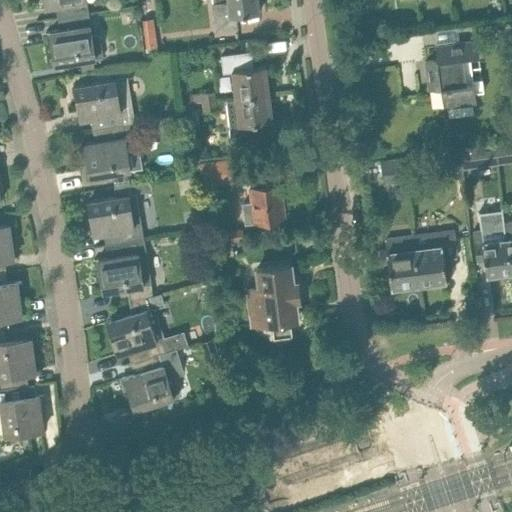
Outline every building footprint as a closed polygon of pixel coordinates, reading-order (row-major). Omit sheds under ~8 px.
[(84,0),(44,0),(46,7),(55,5),(57,17),(87,12),(84,0)] [(258,12),(256,0),(212,0),(213,1),(211,2),(213,10),(214,10),(216,29),(237,26),(236,15),(258,12)] [(60,29),(50,30),(55,64),(75,61),(80,60),(81,71),(94,69),(92,58),(103,56),(99,33),(91,35),(87,12),(58,17),(60,29)] [(158,50),(153,17),(143,19),(147,51),(158,50)] [(414,56),(416,37),(391,35),(389,53),(414,56)] [(477,40),(435,45),(437,59),(425,60),(429,89),(441,87),(443,105),(476,101),(473,81),(466,82),(463,56),(478,53),(477,40)] [(223,72),(232,71),(235,97),(269,93),(265,65),(253,67),(251,51),(221,55),(223,72)] [(127,76),(114,78),(75,85),(81,119),(90,117),(92,129),(135,122),(127,76)] [(201,101),(216,99),(215,90),(200,92),(201,101)] [(269,93),(235,97),(226,98),(231,141),(267,137),(265,121),(272,120),(269,93)] [(217,109),(216,99),(201,101),(202,110),(217,109)] [(94,141),(85,142),(90,176),(110,172),(130,169),(143,167),(137,135),(135,122),(92,129),(94,141)] [(460,146),(463,168),(497,164),(494,142),(460,146)] [(449,148),(452,170),(463,168),(460,146),(449,148)] [(227,157),(199,161),(202,184),(230,180),(227,157)] [(383,182),(406,180),(403,158),(381,161),(383,182)] [(108,197),(88,200),(94,234),(104,232),(106,244),(143,238),(136,193),(152,190),(150,178),(112,184),(114,196),(108,197)] [(251,201),(241,203),(245,224),(285,219),(280,183),(249,187),(251,201)] [(481,228),(472,229),(474,240),(476,260),(484,259),(486,274),(510,271),(505,235),(504,225),(504,221),(502,209),(479,212),(481,228)] [(9,223),(0,224),(0,270),(6,270),(4,258),(14,257),(9,223)] [(444,258),(452,257),(452,256),(457,256),(454,228),(412,233),(413,235),(419,283),(446,279),(444,258)] [(413,235),(385,238),(386,248),(378,249),(380,264),(388,263),(391,286),(419,283),(413,235)] [(108,256),(98,258),(103,291),(123,288),(128,287),(130,299),(148,296),(147,292),(152,292),(143,238),(106,244),(108,256)] [(290,263),(254,267),(256,283),(245,285),(250,325),(271,323),(273,337),(292,335),(290,319),(298,318),(290,263)] [(6,270),(0,270),(0,317),(22,314),(17,281),(7,282),(6,270)] [(146,309),(107,321),(118,353),(127,350),(131,361),(167,350),(153,306),(146,309)] [(31,337),(4,341),(3,329),(0,329),(0,387),(27,384),(26,372),(36,371),(31,337)] [(134,373),(121,377),(126,393),(130,391),(135,408),(139,407),(149,404),(150,407),(151,407),(150,403),(178,395),(171,374),(182,371),(175,348),(167,350),(131,361),(134,373)] [(29,396),(27,384),(0,387),(0,404),(4,433),(44,428),(39,394),(29,396)] [(310,476),(276,487),(280,498),(282,503),(284,510),(338,493),(336,487),(335,482),(330,469),(310,476)]
